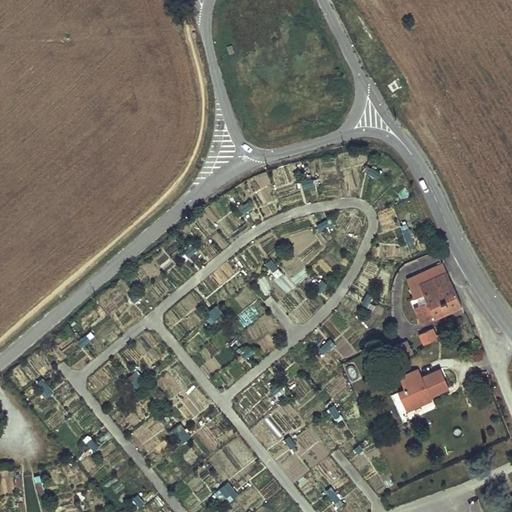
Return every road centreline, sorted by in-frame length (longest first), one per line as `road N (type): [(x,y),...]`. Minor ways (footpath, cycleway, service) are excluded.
road 1 (residential): [(184,205),(0,363)]
road 2 (residential): [(407,149),(511,330)]
